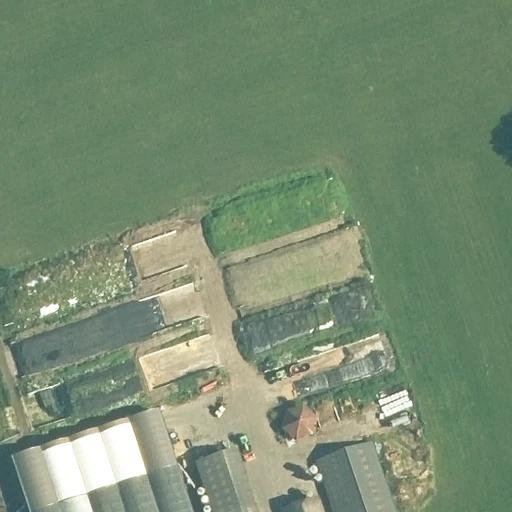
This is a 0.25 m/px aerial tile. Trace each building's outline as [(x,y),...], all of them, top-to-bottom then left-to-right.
[(263,316),(250,321),(257,337),(270,332),(263,316)] [(294,441),(321,425),(308,403),(281,420),(294,441)] [(328,430),(342,425),(337,410),(322,416),(328,430)] [(97,438),(58,445),(63,473),(102,466),(97,438)] [(392,511),(370,446),(315,464),(330,511),(392,511)] [(189,511),(177,472),(122,490),(55,511),(255,511),(237,453),(196,466),(210,511),(189,511)] [(317,511),(315,502),(284,511),(317,511)]
